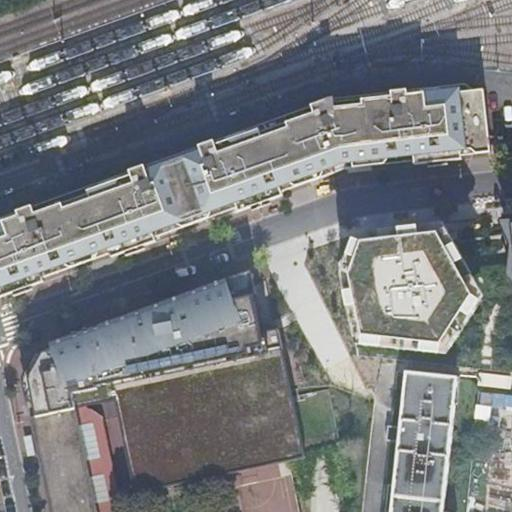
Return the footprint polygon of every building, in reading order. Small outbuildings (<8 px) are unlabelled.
[(462,155),(491,152),(490,138),(484,89),(474,90),(466,84),(331,99),(0,218),(0,297),(44,281),(43,278),(110,254),(139,243),(136,236),(151,231),(156,229),(157,232),(176,225),(182,228),(210,218),(213,211),(232,205),(231,202),(236,200),(251,195),(252,197),(280,187),(279,183),(305,173),(307,178),(343,164),(343,161),(369,158),(370,166),(387,164),(391,159),(410,156),(410,154),(432,151),(432,158),(462,155)] [(415,165),(463,159),(462,155),(432,158),(432,151),(410,154),(410,156),(391,159),(387,164),(415,161),(415,165)] [(239,212),(283,196),(282,192),(347,169),(370,166),(369,158),(343,161),(343,164),(307,178),(305,173),(279,183),(280,187),(252,197),(251,195),(236,200),(231,202),(232,205),(213,211),(210,218),(237,208),(239,212)] [(112,258),(156,241),(155,238),(182,228),(176,225),(157,232),(156,229),(151,231),(136,236),(139,243),(110,254),(112,258)] [(438,235),(362,243),(360,251),(352,277),(360,326),(362,339),(442,345),(470,301),(472,297),(457,269),(438,235)] [(352,277),(360,251),(350,247),(338,265),(351,327),(360,326),(352,277)] [(17,359),(31,419),(77,410),(70,395),(109,386),(264,359),(244,262),(228,267),(181,283),(12,339),(17,359)] [(511,262),(457,269),(472,297),(470,301),(511,297),(511,262)] [(264,359),(109,386),(131,497),(240,473),(286,461),(296,459),(273,353),(264,359)] [(99,511),(77,410),(31,419),(50,511),(99,511)]
